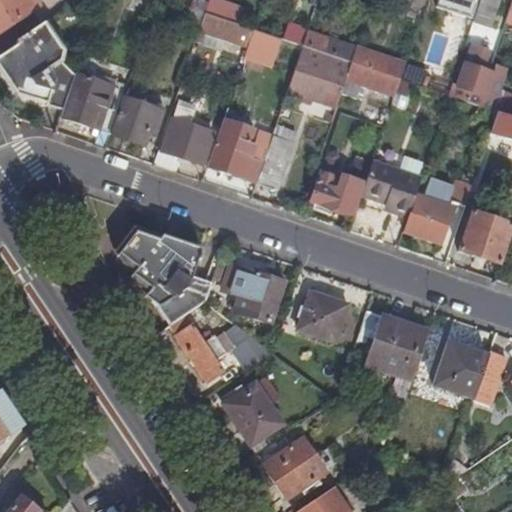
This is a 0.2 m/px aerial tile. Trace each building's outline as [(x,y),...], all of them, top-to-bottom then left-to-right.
[(22,0),(0,0),(0,35),(31,14),(22,0)] [(152,0),(129,0),(127,11),(146,17),(152,0)] [(203,12),(205,4),(192,0),(189,7),(203,12)] [(405,0),(401,13),(417,19),(423,0),(405,0)] [(477,0),(470,22),(486,27),(495,0),(477,0)] [(511,0),(510,0),(503,25),(511,27),(511,0)] [(200,13),(187,9),(182,22),(196,26),(200,13)] [(250,31),(202,15),(198,26),(192,43),(198,45),(201,33),(245,48),(250,31)] [(42,23),(15,41),(18,44),(0,55),(0,75),(12,94),(60,112),(73,76),(61,63),(63,51),(42,23)] [(250,31),(245,48),(273,57),(279,41),(250,31)] [(347,63),(352,48),(305,32),(300,48),(347,63)] [(347,63),(300,48),(284,92),(320,104),(324,92),(336,96),(341,81),(347,63)] [(352,48),(347,63),(396,80),(401,64),(352,48)] [(463,56),(460,65),(477,71),(481,62),(463,56)] [(396,80),(347,63),(341,81),(391,96),(396,80)] [(460,65),(448,98),(493,113),(501,89),(492,86),(495,77),(477,71),(460,65)] [(60,112),(58,119),(106,135),(118,101),(121,92),(73,76),(60,112)] [(511,93),(501,89),(493,113),(511,119),(511,93)] [(159,114),(118,101),(106,135),(141,146),(146,133),(153,134),(159,114)] [(170,120),(157,151),(199,166),(208,135),(186,127),(191,113),(186,111),(188,105),(176,102),(170,120)] [(511,119),(493,113),(486,134),(511,142),(511,119)] [(218,124),(203,168),(253,184),(260,166),(249,162),(249,158),(240,154),(247,134),(218,124)] [(272,129),(266,147),(276,151),(282,133),(272,129)] [(265,151),(262,158),(267,161),(270,153),(265,151)] [(260,166),(253,184),(272,191),(281,165),(267,161),(262,158),(260,166)] [(416,179),(368,163),(357,197),(389,209),(388,214),(403,219),(411,197),(416,179)] [(500,203),(511,207),(511,171),(510,171),(500,203)] [(337,181),(317,175),(308,202),(347,215),(357,183),(339,177),(337,181)] [(403,219),(398,234),(436,246),(449,203),(461,206),(468,187),(457,185),(454,191),(430,184),(425,201),(411,197),(403,219)] [(43,192),(32,199),(39,211),(51,203),(43,192)] [(507,227),(468,214),(455,252),(493,265),(507,227)] [(120,256),(169,328),(204,305),(209,290),(188,283),(197,256),(135,235),(120,256)] [(281,284),(230,268),(221,293),(237,299),(232,314),(267,325),(281,284)] [(345,307),(308,294),(296,331),(332,344),(345,307)] [(365,312),(347,362),(408,383),(425,334),(365,312)] [(232,352),(245,373),(270,357),(231,326),(201,344),(191,329),(176,339),(206,383),(220,373),(214,363),(232,352)] [(468,409),(470,402),(484,359),(443,345),(428,395),(468,409)] [(484,359),(470,402),(486,408),(501,359),(486,354),(484,359)] [(252,387),(222,408),(248,447),(278,426),(252,387)] [(0,443),(21,430),(0,397),(0,443)] [(299,444),(263,469),(285,502),(322,477),(299,444)] [(345,511),(331,491),(300,511),(345,511)] [(34,511),(20,500),(10,511),(34,511)]
